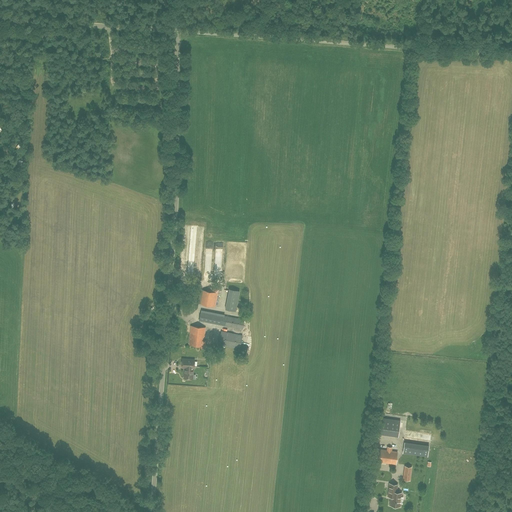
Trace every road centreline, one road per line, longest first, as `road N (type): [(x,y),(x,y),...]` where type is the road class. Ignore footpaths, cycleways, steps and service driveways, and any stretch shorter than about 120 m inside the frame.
road 1 (unclassified): [(150,511),(177,189),(176,31)]
road 2 (unclassified): [(511,56),(176,31)]
road 3 (unclassified): [(176,31),(0,20)]
